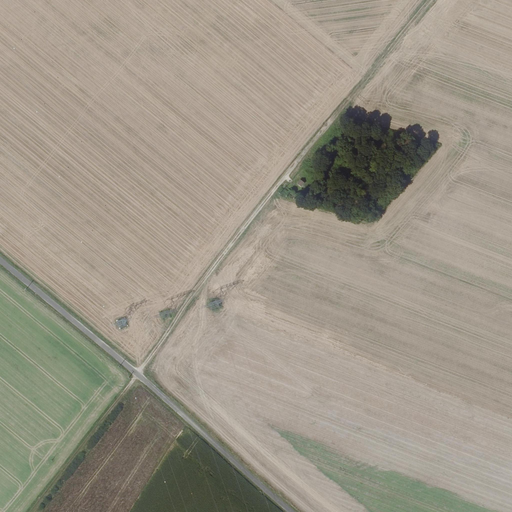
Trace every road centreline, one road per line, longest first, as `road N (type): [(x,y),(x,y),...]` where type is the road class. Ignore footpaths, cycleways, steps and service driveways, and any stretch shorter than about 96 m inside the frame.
road 1 (track): [(438,0),(339,113),(28,511)]
road 2 (tertiary): [(292,511),(0,260)]
